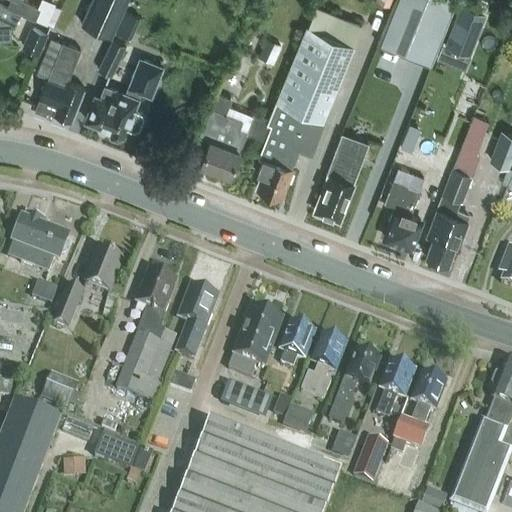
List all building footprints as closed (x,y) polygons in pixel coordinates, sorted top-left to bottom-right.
[(9,0),(7,7),(16,11),(35,19),(36,18),(46,22),(54,2),(48,0),(40,0),(38,7),(23,0),(9,0)] [(126,0),(91,0),(81,23),(111,36),(126,0)] [(394,0),(378,43),(430,64),(454,0),(394,0)] [(10,25),(16,11),(7,7),(0,3),(0,37),(11,37),(10,25)] [(461,6),(446,44),(470,54),(485,16),(461,6)] [(140,16),(125,10),(115,31),(131,37),(140,16)] [(39,54),(47,33),(29,25),(21,46),(39,54)] [(355,45),(308,26),(269,117),(267,123),(271,124),(264,140),(258,157),(262,159),(257,171),(264,174),(258,188),(280,196),(286,181),(287,182),(293,168),(288,166),(290,161),(294,163),(302,144),(313,148),(330,105),(355,45)] [(127,44),(112,37),(111,39),(98,68),(112,75),(127,44)] [(281,44),(267,38),(259,56),(273,62),(281,44)] [(68,80),(81,48),(62,41),(35,109),(45,113),(45,115),(50,117),(52,112),(71,119),(84,87),(68,80)] [(162,65),(139,56),(125,93),(104,85),(100,97),(95,95),(85,119),(109,128),(111,134),(117,136),(123,134),(126,126),(134,129),(139,126),(143,115),(141,110),(134,107),(140,91),(147,93),(153,91),(162,65)] [(230,174),(239,151),(246,133),(264,140),(271,124),(267,123),(269,117),(254,112),(246,132),(236,128),(239,118),(224,112),(229,100),(216,95),(211,107),(209,107),(198,135),(209,139),(200,163),(230,174)] [(508,168),(511,157),(511,133),(501,129),(488,160),(508,168)] [(329,174),(315,210),(317,211),(316,212),(327,216),(328,215),(330,215),(338,218),(339,219),(348,196),(349,197),(353,186),(352,185),(368,142),(341,132),(326,173),(329,174)] [(400,147),(411,151),(417,136),(406,132),(400,147)] [(467,221),(467,220),(469,215),(460,212),(458,217),(454,216),(460,200),(461,201),(471,175),(452,167),(436,210),(427,235),(432,237),(426,254),(448,263),(455,243),(459,244),(467,221)] [(384,236),(397,241),(398,243),(406,246),(408,245),(411,246),(421,220),(410,215),(419,191),(392,180),(384,202),(396,206),(393,212),(391,213),(388,221),(389,223),(384,236)] [(23,221),(22,220),(12,243),(13,244),(10,252),(22,256),(19,263),(47,274),(53,259),(58,261),(67,238),(36,226),(39,219),(25,213),(24,215),(25,215),(23,221)] [(511,249),(509,248),(508,251),(506,253),(504,257),(505,260),(499,274),(504,276),(501,284),(511,287),(511,249)] [(108,294),(122,260),(98,251),(85,285),(108,294)] [(175,282),(150,271),(133,316),(143,320),(116,390),(154,404),(161,386),(157,384),(175,336),(159,330),(169,303),(167,303),(175,282)] [(51,305),(56,290),(37,284),(32,299),(51,305)] [(68,330),(82,293),(67,287),(53,324),(68,330)] [(179,320),(187,323),(175,354),(193,361),(205,330),(206,331),(213,313),(210,312),(216,297),(192,287),(179,320)] [(282,321),(251,308),(232,357),(233,357),(228,370),(250,379),(255,366),(264,369),(282,321)] [(293,370),(297,359),(303,361),(314,333),(291,324),(280,352),(284,354),(280,365),(293,370)] [(330,372),(334,373),(345,345),(322,336),(311,364),(317,366),(313,376),(307,374),(300,393),(323,402),(330,383),(329,383),(329,384),(325,383),(329,371),(330,372)] [(378,360),(357,352),(351,367),(349,366),(329,420),(342,426),(353,399),(351,398),(356,383),(368,388),(373,374),(378,360)] [(0,362),(0,377),(17,381),(19,366),(0,362)] [(391,362),(380,391),(384,392),(375,415),(388,420),(397,397),(403,399),(413,371),(391,362)] [(490,511),(503,478),(511,457),(511,453),(511,428),(509,427),(511,417),(511,364),(505,362),(501,373),(500,375),(499,374),(495,376),(491,386),(493,390),(494,390),(491,400),(493,401),(485,424),(480,422),(449,505),(468,511),(490,511)] [(195,382),(172,373),(167,386),(189,395),(195,382)] [(66,412),(77,386),(50,374),(39,401),(66,412)] [(434,412),(445,383),(422,375),(411,403),(417,405),(410,423),(401,420),(393,440),(394,441),(391,450),(402,454),(405,445),(419,450),(427,430),(423,428),(430,410),(434,412)] [(0,396),(9,398),(12,382),(0,380),(0,396)] [(239,388),(231,408),(253,417),(254,416),(261,397),(239,388)] [(0,511),(24,511),(60,420),(14,403),(0,440),(0,511)] [(312,416),(290,407),(281,428),(303,437),(312,416)] [(324,511),(339,475),(209,423),(173,511),(324,511)] [(352,450),(355,441),(340,434),(336,444),(352,450)] [(94,458),(130,472),(138,451),(102,437),(94,458)] [(367,439),(352,477),(372,485),(387,446),(367,439)] [(151,456),(141,452),(133,471),(143,475),(151,456)] [(63,479),(84,477),(83,461),(62,463),(63,479)] [(427,490),(421,504),(439,511),(441,511),(447,499),(427,490)]
